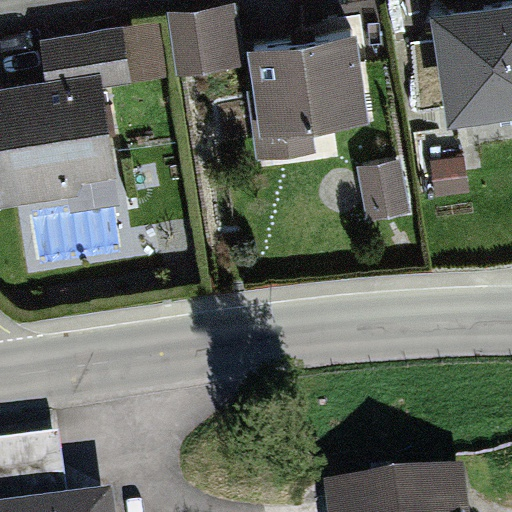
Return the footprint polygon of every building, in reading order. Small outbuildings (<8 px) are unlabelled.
[(232,72),(220,3),(164,13),(176,81),(232,72)] [(511,10),(436,21),(452,121),(511,114),(511,10)] [(361,22),(245,40),(258,126),(375,108),(361,22)] [(46,78),(0,83),(0,180),(112,166),(101,74),(125,71),(120,30),(41,40),(46,78)] [(458,511),(455,476),(323,487),(325,511),(458,511)] [(102,511),(100,499),(6,511),(102,511)]
